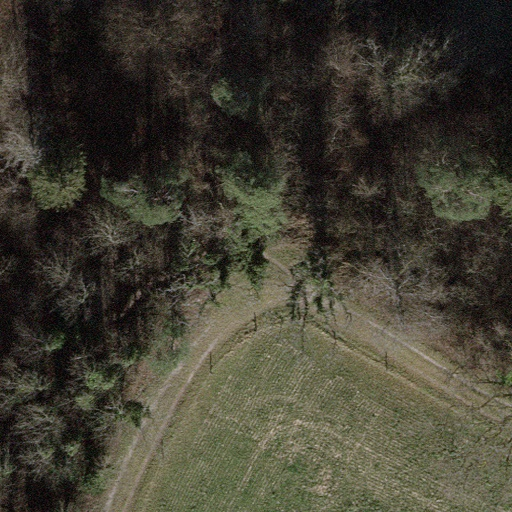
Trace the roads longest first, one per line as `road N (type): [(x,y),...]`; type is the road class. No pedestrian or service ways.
road 1 (track): [(115,511),(212,330),(250,299),(285,291)]
road 2 (track): [(511,419),(285,291)]
